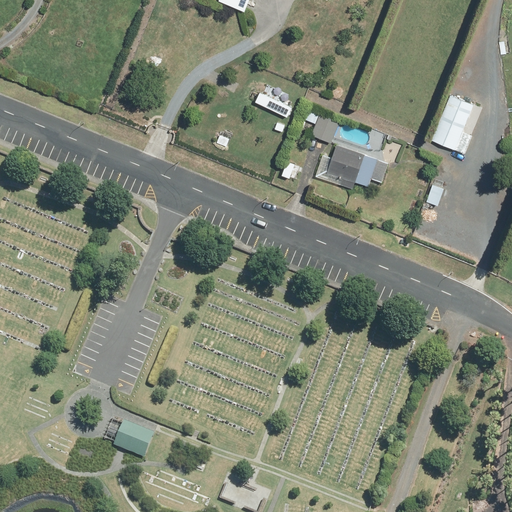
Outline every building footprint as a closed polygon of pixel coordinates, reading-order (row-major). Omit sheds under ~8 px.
[(218,0),(219,1),(247,12),(252,0),(218,0)] [(475,103),(454,95),(436,141),(457,149),(475,103)] [(340,121),(320,113),(311,135),(332,143),(340,121)] [(390,162),(335,145),(325,173),(342,179),(340,183),(353,187),(354,183),(368,187),(370,179),(383,183),(390,162)] [(443,187),(430,182),(424,200),(437,204),(443,187)] [(122,417),(110,442),(118,446),(140,456),(152,431),(122,417)]
